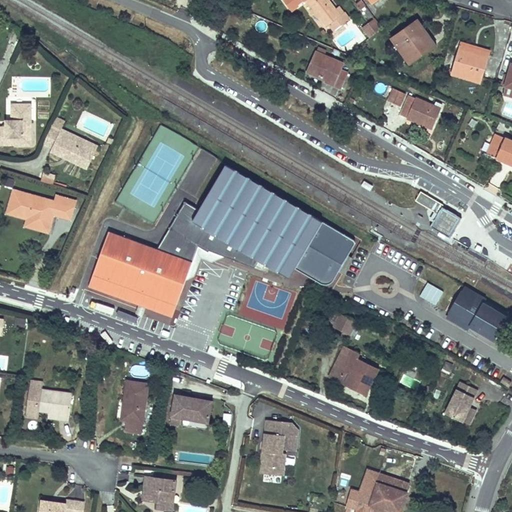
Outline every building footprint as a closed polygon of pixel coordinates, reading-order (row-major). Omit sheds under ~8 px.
[(283,0),(286,2),(287,1),(289,5),(288,6),(292,10),(299,5),(298,4),(302,0),(304,0),(306,0),(327,27),(329,25),(334,31),(349,19),(344,13),(341,15),(329,0),(283,0)] [(361,9),(366,6),(361,0),(360,0),(356,3),(361,9)] [(372,28),(376,33),(382,29),(374,19),(368,23),(372,28)] [(436,46),(417,19),(392,38),(410,64),(436,46)] [(367,32),(372,28),(368,23),(363,27),(367,32)] [(370,38),(376,33),(372,28),(367,32),(366,33),(370,38)] [(481,83),(490,51),(460,43),(451,74),(481,83)] [(288,44),(286,51),(298,56),(301,49),(288,44)] [(308,72),(327,80),(326,82),(341,88),(347,74),(340,71),(343,64),(325,56),(327,51),(319,48),(308,72)] [(511,64),(503,94),(511,96),(511,64)] [(400,106),(406,94),(393,88),(387,100),(400,106)] [(409,95),(406,94),(400,106),(403,107),(409,95)] [(440,108),(434,106),(409,95),(403,107),(400,115),(433,128),(441,109),(440,108)] [(0,144),(31,145),(31,104),(12,104),(12,121),(12,127),(6,127),(0,127),(0,144)] [(52,149),(61,131),(52,127),(43,145),(52,149)] [(98,146),(62,129),(61,131),(52,149),(51,151),(88,169),(98,146)] [(511,140),(496,134),(487,154),(511,164),(511,140)] [(342,233),(323,222),(226,164),(199,210),(185,202),(169,229),(188,240),(190,238),(195,241),(193,243),(209,250),(225,256),(255,268),(259,260),(290,278),(295,268),(321,284),(322,284),(324,284),(326,285),(327,285),(329,284),(330,284),(331,283),(332,282),(333,281),(334,280),(339,271),(349,255),(355,244),(356,243),(356,242),(355,241),(354,240),(342,233)] [(53,184),(56,175),(44,172),(41,181),(53,184)] [(362,185),(370,191),(373,186),(365,181),(362,185)] [(70,219),(75,201),(58,197),(56,202),(36,197),(36,199),(28,197),(29,195),(14,191),(12,200),(16,202),(13,214),(28,218),(40,221),(38,229),(48,232),(53,214),(70,219)] [(444,205),(421,191),(416,201),(438,214),(430,227),(450,238),(456,228),(462,219),(442,207),(444,205)] [(13,214),(16,202),(12,200),(8,213),(13,214)] [(38,229),(40,221),(28,218),(27,226),(38,229)] [(169,229),(167,232),(198,252),(187,281),(199,279),(206,260),(214,263),(225,256),(209,250),(193,243),(195,241),(190,238),(188,240),(169,229)] [(150,305),(148,311),(173,320),(187,281),(198,252),(167,232),(158,249),(112,232),(90,288),(139,307),(141,301),(150,305)] [(344,274),(353,258),(349,255),(339,271),(344,274)] [(437,305),(443,290),(426,283),(420,298),(437,305)] [(487,299),(465,286),(463,291),(484,304),(487,299)] [(237,303),(240,288),(234,287),(231,302),(237,303)] [(507,317),(484,304),(463,291),(450,313),(452,314),(456,316),(471,325),(494,339),(507,317)] [(139,307),(148,311),(150,305),(141,301),(139,307)] [(337,323),(341,314),(334,310),(330,319),(337,323)] [(452,314),(450,313),(447,318),(468,331),(471,325),(456,316),(452,314)] [(350,335),(356,321),(346,316),(341,314),(337,323),(334,327),(350,335)] [(330,335),(335,323),(324,318),(318,329),(330,335)] [(107,354),(109,347),(102,345),(99,352),(107,354)] [(366,395),(379,369),(358,358),(360,354),(345,346),(329,377),(366,395)] [(14,357),(8,349),(2,353),(9,361),(14,357)] [(448,373),(452,364),(446,362),(443,371),(448,373)] [(511,382),(504,377),(501,382),(509,387),(511,382)] [(69,421),(73,394),(43,390),(44,382),(31,380),(26,416),(39,418),(40,411),(63,414),(62,420),(69,421)] [(142,434),(149,384),(127,380),(124,400),(129,401),(125,431),(142,434)] [(463,421),(478,390),(461,382),(446,414),(463,422),(463,421)] [(209,423),(212,401),(176,395),(172,416),(182,418),(209,423)] [(470,425),(477,410),(470,407),(463,421),(470,425)] [(181,425),(182,418),(172,416),(170,423),(181,425)] [(284,476),(286,454),(283,453),(283,450),(296,451),(298,430),(288,429),(289,422),(267,420),(265,436),(263,452),(265,452),(264,460),(263,460),(261,473),(284,476)] [(294,467),(296,457),(288,456),(286,466),(294,467)] [(380,471),(368,467),(361,489),(358,498),(355,507),(356,507),(367,511),(371,501),(379,481),(377,481),(380,471)] [(410,482),(380,471),(377,481),(379,481),(407,491),(410,482)] [(167,502),(168,490),(175,491),(176,480),(146,477),(145,487),(147,488),(146,500),(167,502)] [(371,501),(367,511),(369,511),(398,511),(407,491),(379,481),(371,501)] [(358,498),(361,489),(352,486),(349,495),(358,498)] [(172,511),(175,491),(168,490),(167,502),(158,501),(156,510),(172,511)] [(76,511),(78,502),(67,500),(66,504),(41,500),(39,511),(76,511)] [(83,511),(85,503),(78,502),(76,511),(83,511)]
